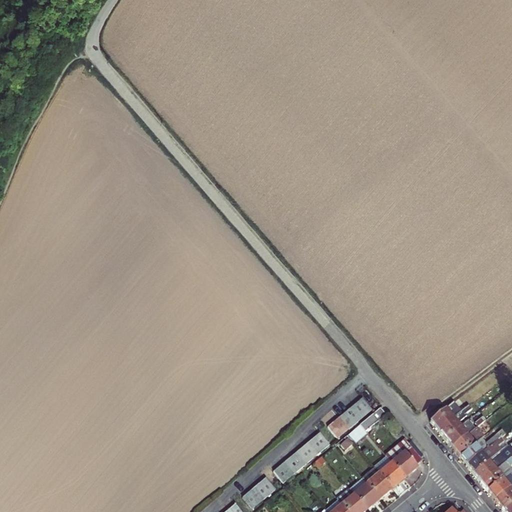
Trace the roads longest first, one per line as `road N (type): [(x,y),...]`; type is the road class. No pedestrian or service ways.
road 1 (residential): [(450,471),(94,52),(96,28),(115,0)]
road 2 (track): [(413,426),(511,352)]
